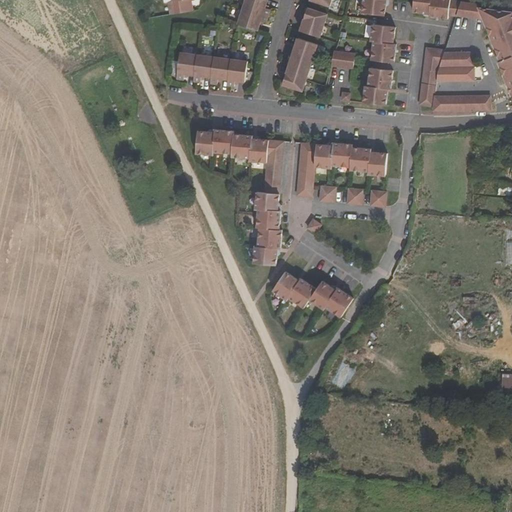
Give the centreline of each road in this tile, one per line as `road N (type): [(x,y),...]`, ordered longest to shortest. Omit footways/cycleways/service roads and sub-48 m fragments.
road 1 (unclassified): [(111,0),(294,399)]
road 2 (residential): [(371,286),(298,234),(297,205),(403,216)]
road 3 (residential): [(263,105),(411,121)]
road 4 (residential): [(294,399),(371,286)]
